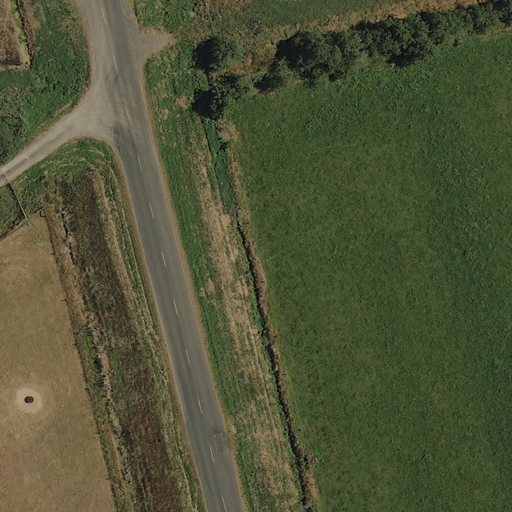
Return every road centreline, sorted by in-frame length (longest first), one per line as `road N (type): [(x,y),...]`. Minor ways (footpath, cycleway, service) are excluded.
road 1 (unclassified): [(99,0),(224,511)]
road 2 (track): [(0,128),(113,52),(337,0)]
